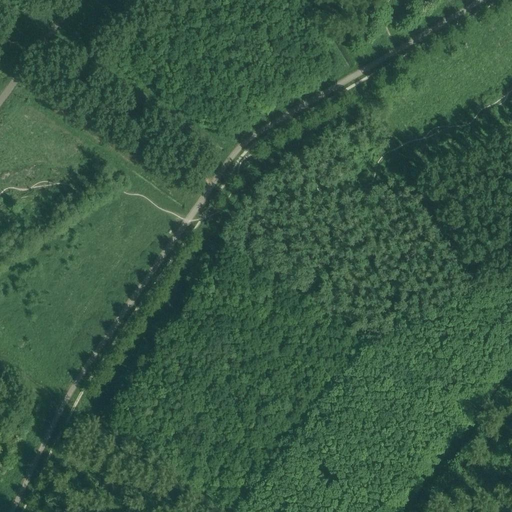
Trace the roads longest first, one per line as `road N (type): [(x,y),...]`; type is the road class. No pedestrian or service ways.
road 1 (unknown): [(501,0),(243,161),(120,336),(26,511)]
road 2 (track): [(12,511),(71,397),(213,185)]
road 3 (track): [(397,52),(239,150),(213,185)]
